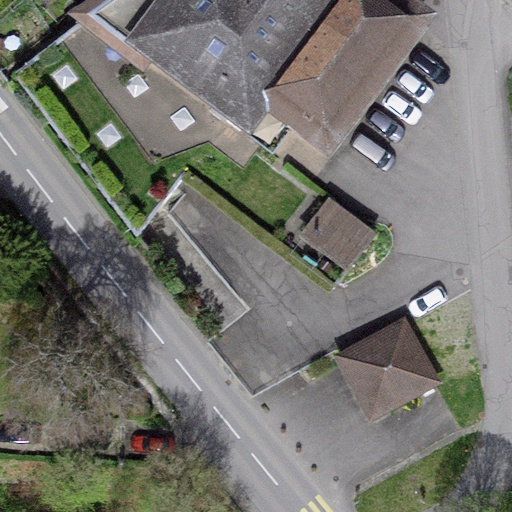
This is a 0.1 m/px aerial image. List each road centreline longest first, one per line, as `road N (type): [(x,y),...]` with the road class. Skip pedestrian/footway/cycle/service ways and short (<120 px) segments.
road 1 (unclassified): [(469,0),(509,418),(501,457),(465,511)]
road 2 (tertiary): [(0,127),(296,511)]
